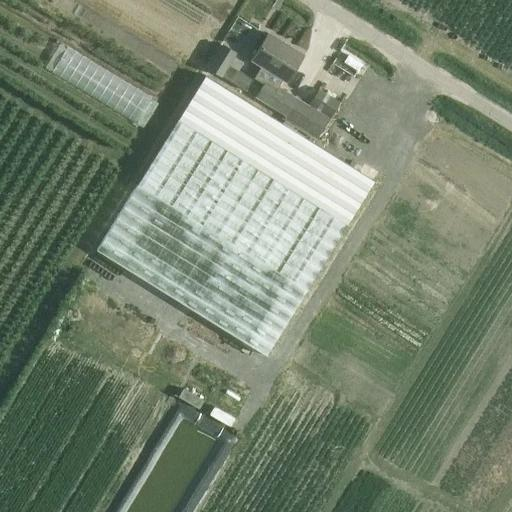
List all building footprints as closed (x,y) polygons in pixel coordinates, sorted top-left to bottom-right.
[(56,15),(84,29),(94,10),(74,0),(53,0),(61,4),(56,15)] [(267,38),(251,65),(263,72),(258,81),(267,86),(257,102),(285,120),(283,122),(282,123),(294,131),(296,127),(318,140),(328,123),(338,106),(317,93),(306,110),(276,92),(281,84),(286,86),(302,60),(267,38)] [(141,120),(154,96),(58,42),(45,66),(141,120)] [(224,46),(209,70),(221,77),(236,53),(224,46)] [(205,75),(96,251),(266,356),(375,181),(315,144),(294,131),(282,123),(205,75)] [(403,130),(411,120),(389,104),(381,115),(403,130)]
